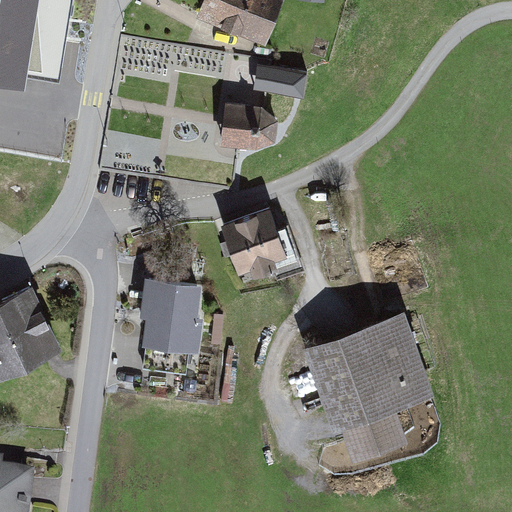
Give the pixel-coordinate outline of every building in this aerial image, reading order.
[(0,0),(0,73),(18,76),(20,61),(61,68),(72,0),(0,0)] [(204,0),(200,11),(263,37),(278,0),(204,0)] [(263,108),(227,102),(222,140),(240,142),(255,142),(272,137),(275,118),(263,108)] [(269,209),(223,223),(237,266),(251,262),(254,271),(274,265),(278,277),(302,269),(288,225),(276,229),(269,209)] [(150,312),(143,366),(185,372),(189,342),(195,342),(198,315),(193,315),(196,284),(149,278),(145,311),(150,312)] [(29,287),(0,299),(0,371),(56,345),(29,287)] [(400,314),(317,344),(355,452),(402,435),(390,402),(426,389),(400,314)] [(0,511),(25,511),(30,474),(0,470),(0,511)]
